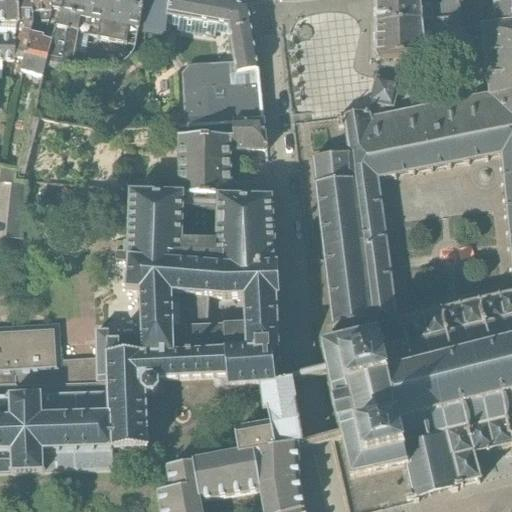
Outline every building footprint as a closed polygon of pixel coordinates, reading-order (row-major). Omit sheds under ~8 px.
[(0,0),(0,34),(16,35),(16,27),(17,0),(0,0)] [(17,0),(16,27),(16,35),(15,62),(24,63),(31,36),(34,26),(34,19),(33,0),(17,0)] [(89,37),(95,0),(67,0),(59,25),(53,44),(44,41),(45,39),(31,36),(24,63),(21,75),(43,80),(46,71),(73,69),(76,54),(86,56),(89,37)] [(52,0),(33,0),(34,19),(42,18),(43,26),(49,26),(54,12),(52,0)] [(49,26),(59,25),(67,0),(52,0),(54,12),(49,26)] [(130,31),(139,33),(145,0),(95,0),(89,37),(98,39),(98,41),(119,46),(127,47),(130,31)] [(167,36),(168,27),(170,0),(145,0),(139,33),(138,36),(161,40),(167,36)] [(233,90),(260,87),(259,73),(248,10),(203,0),(170,0),(168,27),(215,35),(219,66),(229,65),(233,90)] [(377,0),(378,14),(378,30),(434,23),(447,21),(464,18),(461,4),(459,6),(457,3),(419,8),(418,0),(377,0)] [(496,25),(511,23),(511,1),(493,4),(496,25)] [(437,38),(437,36),(450,33),(454,50),(470,45),(464,18),(447,21),(434,23),(378,30),(377,61),(426,57),(424,40),(437,38)] [(511,23),(496,25),(481,27),(490,97),(432,108),(372,120),(370,115),(370,113),(368,113),(367,112),(367,114),(352,117),(337,120),(340,129),(346,129),(349,156),(312,159),(335,346),(319,349),(320,355),(321,355),(324,370),(323,371),(324,374),(316,376),(318,383),(326,381),(328,392),(329,392),(330,396),(332,409),(332,412),(333,412),(336,423),(335,423),(336,426),(337,426),(339,438),(331,440),(332,445),(341,443),(341,445),(342,444),(345,459),(346,463),(350,478),(350,479),(351,484),(408,470),(414,496),(408,497),(410,503),(415,502),(416,504),(422,502),(421,500),(423,499),(423,498),(437,495),(451,491),(452,492),(454,492),(454,495),(460,493),(459,490),(464,489),(464,488),(478,485),(478,487),(481,486),(481,484),(483,484),(482,482),(484,481),(484,478),(482,479),(480,472),(484,471),(483,467),(479,468),(477,460),(478,460),(477,458),(487,456),(489,457),(490,455),(511,449),(511,23)] [(0,66),(15,66),(15,62),(16,35),(0,34),(0,66)] [(233,124),(264,122),(260,87),(233,90),(229,65),(219,66),(189,68),(182,76),(185,116),(173,116),(173,127),(233,123),(233,124)] [(399,84),(377,79),(370,106),(392,112),(399,84)] [(231,185),(231,152),(267,152),(264,122),(233,124),(234,140),(232,140),(229,140),(179,139),(180,195),(184,198),(216,198),(271,200),(270,187),(231,185)] [(28,185),(23,185),(26,174),(18,172),(5,170),(3,186),(4,186),(4,185),(11,186),(6,240),(23,242),(28,185)] [(222,272),(276,272),(276,266),(271,200),(216,198),(216,245),(183,245),(184,198),(180,195),(130,192),(129,243),(124,243),(123,252),(116,252),(116,259),(129,261),(222,272)] [(0,511),(0,478),(45,476),(108,475),(108,469),(115,469),(115,453),(150,452),(147,399),(155,399),(160,393),(160,385),(215,382),(216,391),(229,390),(227,352),(245,351),(245,343),(279,343),(278,302),(277,302),(276,272),(222,272),(129,261),(126,294),(140,296),(142,345),(110,344),(109,333),(97,333),(99,360),(61,362),(59,327),(19,329),(0,330),(0,511)] [(304,511),(300,483),(299,453),(298,447),(302,446),(293,388),(292,381),(291,378),(282,379),(280,352),(279,343),(245,343),(245,351),(227,352),(229,390),(229,392),(260,391),(263,413),(268,413),(269,419),(271,427),(236,432),(236,434),(234,434),(238,455),(194,463),(194,464),(193,464),(193,466),(167,470),(171,493),(161,495),(163,511),(202,511),(201,505),(260,495),(263,511),(304,511)] [(318,383),(316,376),(310,377),(292,381),(293,388),(311,384),(318,383)] [(322,448),(332,445),(331,440),(321,442),(302,446),(298,447),(299,453),(304,452),(322,448)]
